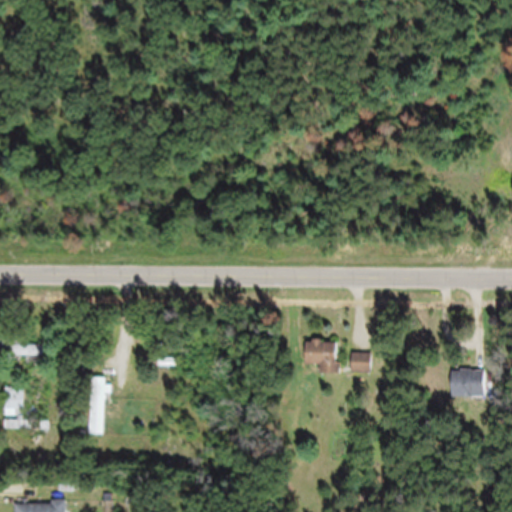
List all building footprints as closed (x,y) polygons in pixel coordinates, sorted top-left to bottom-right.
[(3,346),(3,365),(50,365),(50,355),(22,355),(22,346),(3,346)] [(340,351),(307,351),(307,374),(321,374),(321,382),(340,382),(340,351)] [(488,406),(488,380),(452,380),(452,406),(488,406)] [(108,444),(108,388),(92,388),(92,444),(108,444)] [(27,426),(27,397),(7,397),(7,426),(27,426)] [(52,431),(6,430),(6,439),(52,440),(52,431)]
